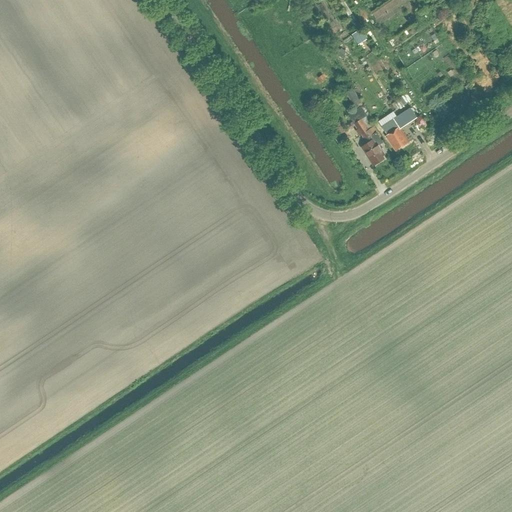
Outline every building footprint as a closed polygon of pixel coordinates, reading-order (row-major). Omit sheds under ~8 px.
[(359,44),(368,38),(362,28),(352,34),(359,44)] [(341,59),(347,52),(341,48),(335,54),(341,59)] [(364,56),(373,71),(381,66),(372,51),(364,56)] [(356,109),(348,114),(354,123),(362,119),(367,115),(366,112),(368,111),(353,87),(346,91),(356,109)] [(410,141),(401,128),(410,122),(403,112),(382,127),(388,135),(386,136),(396,151),(410,141)] [(383,142),(373,126),(369,129),(362,119),(354,123),(358,129),(357,130),(360,135),(362,134),(368,142),(361,146),(374,166),(385,158),(383,156),(385,154),(379,145),(383,142)] [(341,133),(346,130),(340,121),(335,123),(341,133)]
